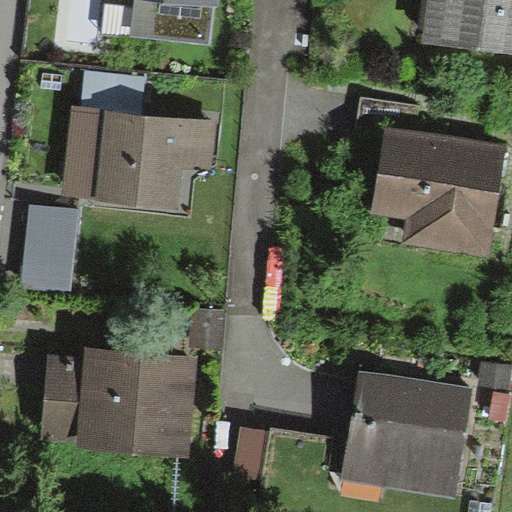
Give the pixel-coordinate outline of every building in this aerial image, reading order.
[(135,0),(131,36),(210,44),(214,5),(219,5),(219,0),(135,0)] [(511,0),(432,0),(427,43),(511,53),(511,0)] [(222,127),(74,111),(64,203),(185,216),(190,167),(217,169),(222,127)] [(511,150),(388,132),(376,217),(413,222),(409,253),(496,264),(511,150)] [(39,205),(37,269),(88,270),(89,206),(39,205)] [(54,372),(49,440),(88,444),(87,456),(187,464),(196,358),(90,349),(88,375),(54,372)] [(468,391),(368,379),(355,492),(455,504),(468,391)]
